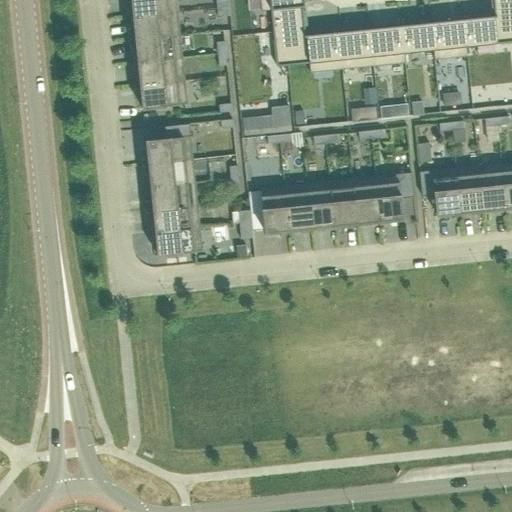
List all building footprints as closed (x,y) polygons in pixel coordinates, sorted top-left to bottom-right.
[(176,0),(130,0),(132,17),(178,12),(176,0)] [(227,0),(217,0),(216,0),(216,8),(229,7),(227,0)] [(259,0),(261,11),(270,10),(270,9),(304,6),(304,2),(307,2),(306,0),(259,0)] [(511,0),(493,0),(495,16),(493,16),(496,44),(511,42),(511,0)] [(304,6),(270,9),(270,10),(276,66),(309,63),(310,63),(307,35),(305,35),(302,7),(305,7),(304,6)] [(229,7),(216,8),(217,16),(229,15),(229,7)] [(178,12),(132,17),(135,40),(180,35),(178,12)] [(469,18),(462,19),(465,47),(466,47),(496,44),(493,16),(491,16),(491,14),(481,15),(481,17),(469,19),(469,18)] [(438,22),(431,22),(434,50),(433,50),(434,60),(467,56),(466,47),(465,47),(462,19),(460,19),(460,17),(450,18),(450,20),(438,22)] [(407,25),(400,25),(403,53),(404,53),(433,50),(434,50),(431,22),(429,22),(429,20),(419,21),(419,24),(407,25)] [(371,28),(369,29),(373,66),(405,63),(404,53),(403,53),(400,25),(394,26),(381,28),(381,25),(371,26),(371,28)] [(340,32),(338,32),(342,69),(373,66),(369,29),(363,29),(350,31),(350,28),(340,29),(340,32)] [(309,35),(307,35),(310,63),(309,63),(310,73),(342,69),(338,32),(332,33),(319,34),(319,31),(309,32),(309,35)] [(180,35),(135,40),(137,62),(182,58),(180,35)] [(224,41),(216,42),(217,54),(225,53),(224,41)] [(225,53),(217,54),(218,66),(227,65),(225,53)] [(182,58),(137,62),(139,85),(185,80),(182,58)] [(185,80),(139,85),(142,109),(187,104),(185,80)] [(114,110),(133,109),(132,90),(112,91),(114,110)] [(230,103),(218,104),(219,113),(231,111),(230,103)] [(508,116),(496,117),(497,125),(509,124),(508,116)] [(496,117),(484,119),(485,127),(497,125),(496,117)] [(232,119),(220,120),(221,129),(233,127),(232,119)] [(463,121),(451,122),(451,130),(464,129),(463,121)] [(451,122),(439,123),(440,131),(451,130),(451,122)] [(166,138),(145,140),(147,164),(193,159),(189,124),(164,126),(164,127),(166,138)] [(382,129),(370,130),(371,138),(383,137),(382,129)] [(370,130),(358,132),(359,140),(371,138),(370,130)] [(291,133),(279,135),(279,143),(291,141),(291,138),(291,134),(291,133)] [(337,134),(325,135),(325,143),(337,142),(337,134)] [(279,135),(267,136),(267,144),(279,143),(279,135)] [(325,135),(312,136),(313,144),(325,143),(325,135)] [(193,159),(147,164),(150,187),(195,182),(193,159)] [(511,162),(501,163),(505,209),(511,207),(511,162)] [(501,163),(478,166),(483,211),(505,209),(501,163)] [(237,165),(229,166),(230,178),(238,177),(237,165)] [(478,166),(455,168),(460,213),(483,211),(478,166)] [(455,168),(419,172),(421,196),(422,196),(434,195),(436,216),(460,213),(455,168)] [(411,173),(374,176),(379,222),(403,219),(401,199),(413,197),(411,173)] [(374,176),(352,179),(357,224),(379,222),(374,176)] [(238,177),(230,178),(231,190),(239,189),(238,177)] [(352,179),(329,181),(334,226),(357,224),(352,179)] [(329,181),(306,183),(311,229),(334,226),(329,181)] [(195,182),(150,187),(152,209),(197,205),(195,182)] [(306,183),(284,186),(288,231),(311,229),(306,183)] [(284,186),(260,188),(265,233),(288,231),(284,186)] [(197,205),(152,209),(154,232),(200,227),(197,205)] [(249,210),(237,211),(239,223),(239,225),(251,224),(249,210)] [(251,224),(239,225),(240,239),(252,238),(251,224)] [(200,227),(154,232),(157,255),(202,251),(200,227)]
